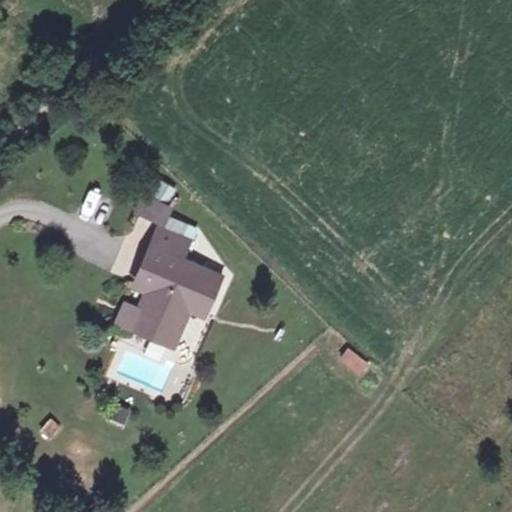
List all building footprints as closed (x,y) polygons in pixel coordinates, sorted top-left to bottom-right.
[(165,203),(173,190),(161,182),(153,195),(165,203)] [(165,216),(169,206),(144,194),(137,212),(162,224),(165,216)] [(202,314),(217,277),(178,261),(186,240),(180,237),(185,225),(165,216),(162,224),(160,228),(158,227),(138,277),(151,282),(147,290),(140,307),(132,328),(171,344),(187,307),(202,314)] [(147,290),(151,282),(138,277),(134,285),(147,290)] [(132,328),(140,307),(127,302),(119,322),(132,328)] [(359,374),(367,363),(348,349),(340,359),(359,374)] [(50,439),(59,428),(50,420),(41,431),(50,439)]
